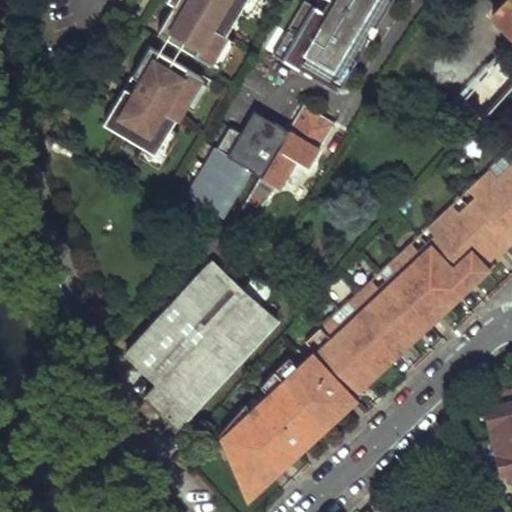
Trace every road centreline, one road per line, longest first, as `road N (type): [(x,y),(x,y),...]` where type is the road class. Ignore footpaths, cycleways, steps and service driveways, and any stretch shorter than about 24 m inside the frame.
road 1 (primary): [(154,511),(0,117)]
road 2 (residential): [(303,511),(479,345),(511,325)]
